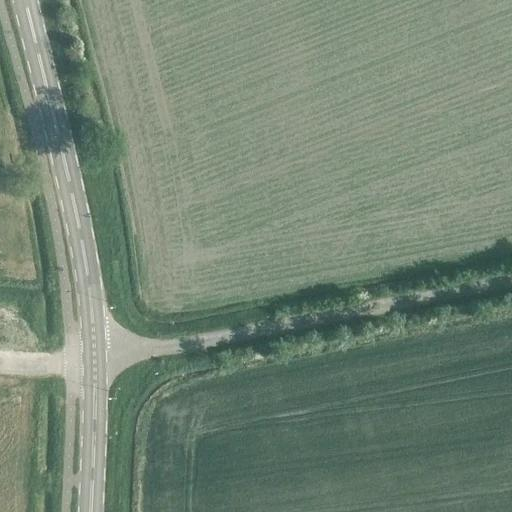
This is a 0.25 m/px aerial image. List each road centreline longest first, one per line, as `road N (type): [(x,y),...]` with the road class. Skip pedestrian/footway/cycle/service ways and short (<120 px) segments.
road 1 (unclassified): [(511,278),(93,359)]
road 2 (secondary): [(93,359),(86,271),(23,0)]
road 3 (secondary): [(90,511),(93,359)]
